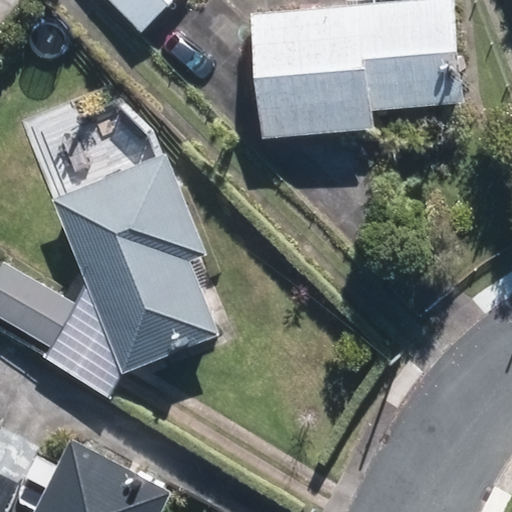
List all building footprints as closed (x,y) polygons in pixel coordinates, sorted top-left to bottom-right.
[(124,0),(147,24),(172,0),(124,0)] [(477,1),(269,20),(279,128),(393,117),(390,83),(484,74),(477,1)] [(187,147),(75,191),(142,357),(238,319),(207,243),(223,237),(187,147)] [(16,258),(0,286),(0,309),(62,345),(88,301),(16,258)] [(282,315),(266,343),(345,387),(360,360),(282,315)] [(168,511),(183,481),(90,437),(55,511),(168,511)]
